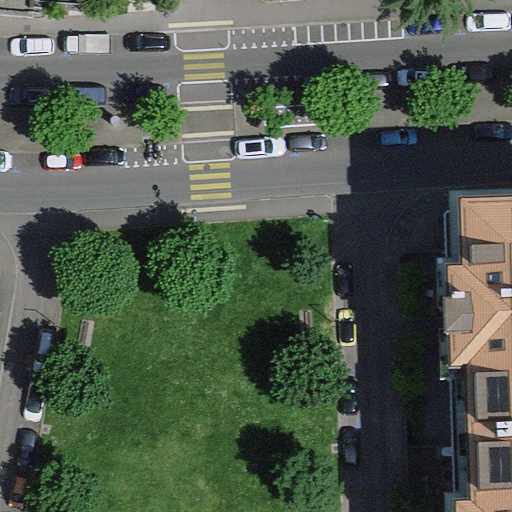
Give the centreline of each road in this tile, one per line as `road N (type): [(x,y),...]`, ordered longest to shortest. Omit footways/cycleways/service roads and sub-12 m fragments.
road 1 (residential): [(511,45),(208,66),(0,69)]
road 2 (residential): [(389,511),(382,174)]
road 3 (residential): [(47,192),(382,174)]
road 4 (residential): [(47,192),(0,495)]
road 5 (residential): [(382,174),(511,165)]
